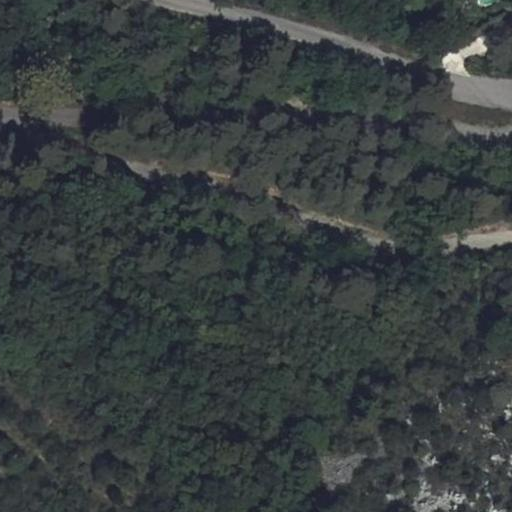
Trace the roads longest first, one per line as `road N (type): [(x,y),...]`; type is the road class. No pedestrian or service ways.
road 1 (unclassified): [(0,143),(151,171),(358,236),(511,241)]
road 2 (unclassified): [(0,100),(511,139)]
road 3 (unclassified): [(511,96),(458,88),(245,16),(165,0)]
